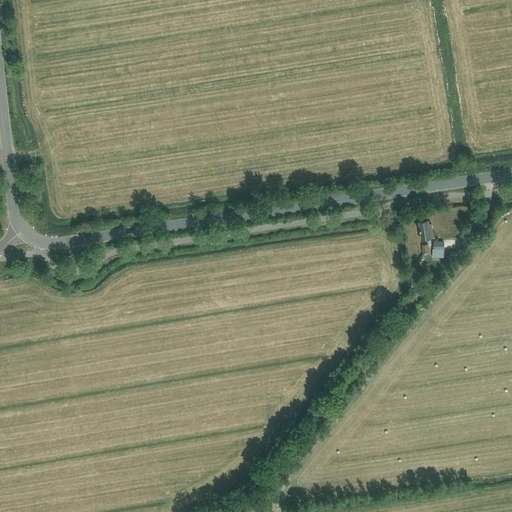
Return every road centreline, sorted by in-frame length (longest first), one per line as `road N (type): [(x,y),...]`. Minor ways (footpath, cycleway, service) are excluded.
road 1 (tertiary): [(42,241),(511,173)]
road 2 (tertiary): [(22,230),(0,68)]
